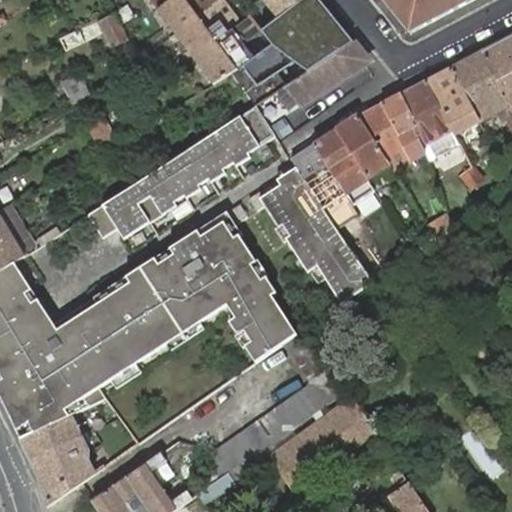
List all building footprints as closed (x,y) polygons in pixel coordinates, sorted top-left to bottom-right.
[(172,0),(151,0),(159,10),(172,0)] [(180,38),(214,85),(238,70),(229,56),(213,36),(198,15),(187,0),(172,0),(159,10),(169,23),(175,31),(177,34),(171,38),(175,42),(180,38)] [(199,0),(187,0),(198,15),(206,9),(199,0)] [(253,60),(243,46),(253,38),(238,17),(225,0),(218,0),(206,9),(198,15),(213,36),(229,56),(238,70),(243,67),(253,60)] [(355,43),(320,0),(305,0),(279,20),(262,31),(273,45),(253,60),(243,67),(255,86),(293,61),(309,73),(355,43)] [(262,0),(279,20),(305,0),(262,0)] [(383,0),(390,7),(393,5),(397,9),(404,13),(413,14),(420,12),(424,8),(431,23),(474,0),(383,0)] [(393,5),(390,7),(411,33),(431,23),(424,8),(420,12),(413,14),(404,13),(397,9),(393,5)] [(115,18),(100,25),(114,52),(128,45),(115,18)] [(98,21),(81,30),(87,42),(104,34),(100,25),(98,21)] [(87,42),(81,30),(77,32),(62,39),(68,51),(87,42)] [(511,36),(483,52),(511,107),(511,36)] [(297,81),(288,86),(304,106),(368,67),(368,60),(355,43),(309,73),(297,81)] [(509,121),(511,125),(511,107),(483,52),(452,69),(480,123),(501,111),(505,109),(509,115),(511,120),(509,121)] [(452,69),(427,81),(453,130),(456,136),(466,130),(470,128),(480,123),(452,69)] [(82,71),(62,81),(74,104),(93,94),(82,71)] [(427,81),(402,95),(419,128),(416,129),(425,146),(432,142),(453,130),(427,81)] [(402,95),(399,97),(360,117),(374,139),(392,167),(395,171),(412,162),(408,154),(425,146),(416,129),(419,128),(402,95)] [(132,101),(105,115),(119,140),(120,141),(144,127),(147,125),(132,101)] [(161,171),(89,216),(104,240),(118,230),(125,241),(178,207),(175,203),(185,197),(188,200),(196,195),(202,191),(201,187),(210,181),(213,185),(227,175),(225,172),(235,165),(237,169),(252,159),(250,156),(279,138),(257,106),(171,164),(168,166),(161,171)] [(106,148),(119,140),(105,115),(92,122),(106,148)] [(374,139),(360,117),(338,132),(370,181),(373,186),(377,183),(375,178),(392,167),(374,139)] [(453,130),(432,142),(440,157),(462,146),(456,136),(453,130)] [(338,132),(316,146),(348,196),(364,185),(367,189),(373,186),(370,181),(338,132)] [(432,142),(425,146),(428,153),(431,162),(440,157),(432,142)] [(316,146),(293,161),(299,169),(325,210),(342,199),(351,211),(352,214),(358,211),(355,206),(348,196),(316,146)] [(425,146),(408,154),(412,162),(428,153),(425,146)] [(153,158),(161,171),(168,166),(160,154),(153,158)] [(377,183),(373,186),(377,191),(399,177),(395,171),(392,167),(375,178),(377,183)] [(319,268),(344,306),(376,284),(349,250),(333,223),(325,210),(299,169),(279,182),(286,194),(266,208),(309,275),(319,268)] [(473,169),(461,177),(472,193),(485,184),(473,169)] [(377,191),(373,186),(367,189),(364,185),(348,196),(355,206),(361,203),(377,193),(377,191)] [(342,199),(325,210),(333,223),(351,211),(342,199)] [(0,213),(26,256),(35,251),(37,249),(12,206),(0,213)] [(0,272),(15,263),(26,256),(0,213),(0,212),(0,272)] [(429,228),(437,243),(454,231),(449,215),(429,228)] [(19,435),(23,443),(73,420),(110,403),(101,390),(227,308),(234,321),(229,324),(256,366),(287,345),(299,337),(273,298),(278,295),(234,228),(207,245),(199,233),(55,326),(62,337),(34,354),(28,346),(0,363),(0,396),(7,411),(36,397),(48,421),(19,435)] [(15,263),(0,272),(0,327),(40,302),(15,263)] [(55,326),(40,302),(0,327),(0,363),(28,346),(34,354),(62,337),(55,326)] [(228,475),(264,450),(351,392),(310,329),(299,337),(287,345),(302,369),(311,379),(305,391),(293,398),(213,454),(221,466),(228,475)] [(36,397),(7,411),(19,435),(48,421),(36,397)] [(378,434),(356,400),(326,420),(348,454),(378,434)] [(47,509),(96,476),(92,465),(89,461),(88,452),(85,446),(75,425),(73,420),(23,443),(41,480),(47,509)] [(300,438),(322,472),(348,454),(326,420),(300,438)] [(398,429),(382,440),(394,459),(410,448),(398,429)] [(270,459),(292,493),(322,472),(300,438),(270,459)] [(264,450),(228,475),(236,487),(237,489),(274,466),(270,459),(264,450)] [(173,511),(185,504),(192,499),(187,493),(172,502),(151,472),(166,462),(161,455),(94,502),(100,511),(173,511)] [(401,469),(394,459),(387,463),(394,474),(401,469)] [(401,469),(394,474),(401,483),(407,480),(401,469)] [(236,487),(228,475),(197,496),(204,506),(236,487)] [(428,511),(409,483),(391,494),(401,511),(428,511)] [(342,494),(351,502),(357,495),(349,487),(342,494)] [(298,499),(306,511),(307,511),(315,507),(307,494),(298,499)] [(203,511),(198,503),(183,511),(203,511)]
